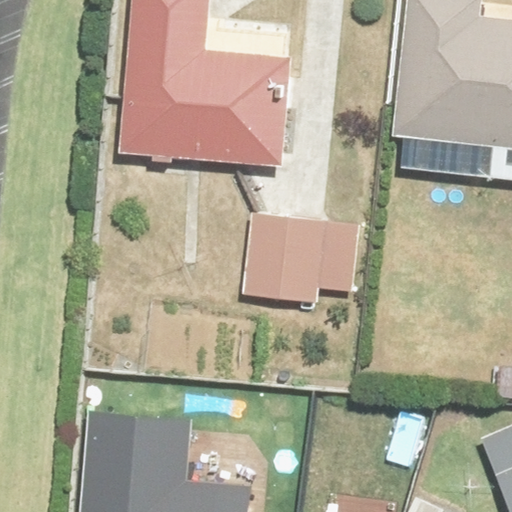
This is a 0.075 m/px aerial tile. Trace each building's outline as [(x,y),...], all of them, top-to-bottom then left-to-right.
[(203,0),(123,0),(114,158),(282,168),(289,56),(201,51),(203,0)] [(511,64),(511,44),(351,32),(339,182),(502,194),(511,64)] [(511,234),(503,233),(483,432),(511,434),(511,234)] [(275,259),(194,254),(188,341),(270,347),(275,259)] [(416,478),(431,511),(511,511),(511,486),(492,496),(472,452),(416,478)]
